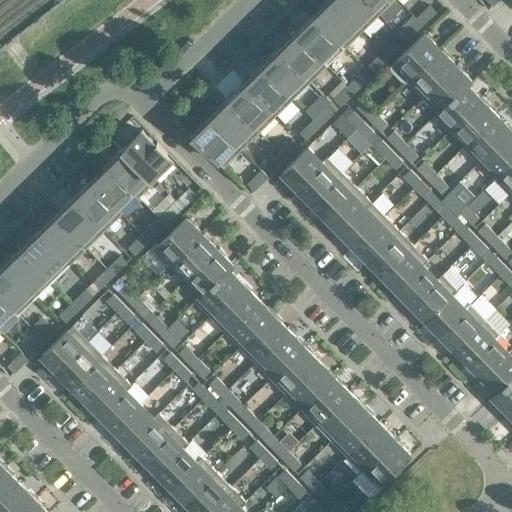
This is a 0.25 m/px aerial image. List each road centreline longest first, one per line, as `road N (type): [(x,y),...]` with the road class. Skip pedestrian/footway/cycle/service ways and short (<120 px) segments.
road 1 (residential): [(511,493),(480,449),(146,101)]
road 2 (residential): [(0,192),(92,101),(130,92),(146,101)]
road 3 (residential): [(124,511),(0,383)]
road 4 (residential): [(146,101),(256,0)]
